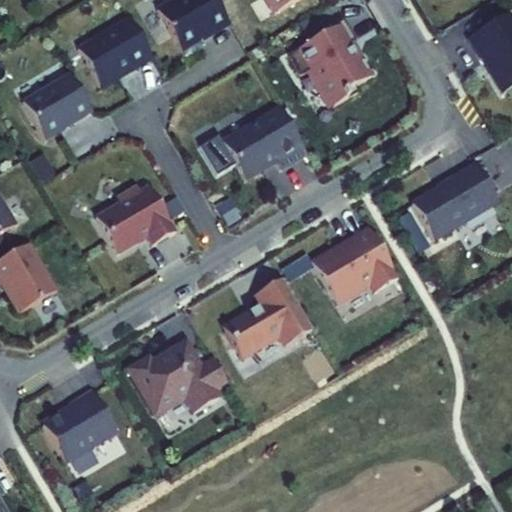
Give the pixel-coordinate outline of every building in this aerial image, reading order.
[(200,48),(197,42),(226,24),(212,0),(176,0),(156,12),(183,58),(200,48)] [(295,0),(265,0),(273,13),(295,0)] [(502,99),(511,92),(511,21),(507,13),(462,42),(477,65),(484,61),(491,73),(487,75),(502,99)] [(352,59),(345,46),(353,42),(341,20),(311,37),(313,41),(285,57),(299,81),(304,72),(331,113),(359,95),(356,90),(371,80),(357,59),(352,59)] [(153,61),(128,23),(78,54),(99,88),(123,73),(126,78),(153,61)] [(91,115),(68,77),(23,105),(46,142),(91,115)] [(303,156),(278,113),(223,146),(245,181),(261,172),(262,167),(275,160),(280,170),(303,156)] [(496,202),(475,168),(411,207),(432,241),(496,202)] [(120,256),(148,238),(154,248),(175,234),(146,190),(139,194),(136,189),(120,199),(118,208),(98,221),(120,256)] [(0,241),(0,235),(14,228),(0,201),(0,288),(3,287),(19,316),(57,296),(30,245),(8,256),(0,241)] [(399,284),(367,228),(309,262),(336,308),(370,288),(375,298),(399,284)] [(313,333),(279,279),(248,298),(255,309),(241,318),(246,327),(228,338),(241,360),(280,336),(287,349),(313,333)] [(212,364),(199,371),(185,348),(151,368),(147,360),(129,371),(153,412),(181,395),(193,415),(213,403),(207,393),(224,384),(212,364)] [(117,436),(90,393),(67,407),(73,417),(66,421),(57,417),(37,430),(62,470),(117,436)]
